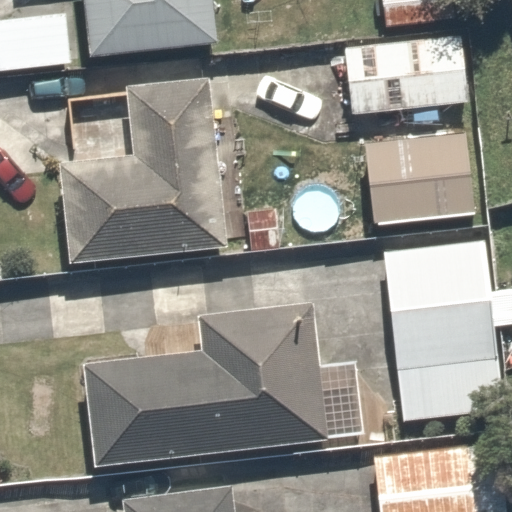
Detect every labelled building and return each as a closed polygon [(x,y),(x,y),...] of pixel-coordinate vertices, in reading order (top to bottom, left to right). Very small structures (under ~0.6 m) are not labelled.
[(219,47),(213,0),(80,0),(87,61),(219,47)] [(452,0),(383,0),(385,31),(453,28),(452,0)] [(66,14),(0,16),(0,67),(68,65),(66,14)] [(466,38),(344,44),(347,110),(469,104),(466,38)] [(230,249),(207,82),(133,92),(142,151),(53,163),(68,271),(230,249)] [(469,138),(366,140),(367,215),(470,213),(469,138)] [(502,242),(387,245),(391,412),(506,409),(502,242)] [(332,442),(315,304),(201,317),(206,353),(82,368),(95,471),(332,442)] [(511,511),(506,443),(375,453),(379,511),(511,511)] [(231,511),(228,490),(125,503),(126,511),(231,511)]
